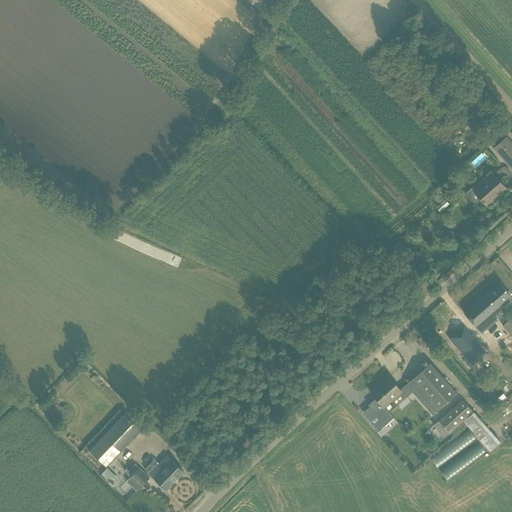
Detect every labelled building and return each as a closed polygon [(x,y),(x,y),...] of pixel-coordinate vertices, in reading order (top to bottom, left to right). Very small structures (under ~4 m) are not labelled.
[(484,107),(466,122),(465,123),(473,131),(491,115),(484,107)] [(494,149),(509,165),(511,168),(511,144),(506,138),(494,149)] [(474,192),(480,198),(482,201),(483,203),(484,203),(486,205),(487,205),(486,204),(497,193),(499,194),(505,188),(499,181),(493,175),(474,192)] [(434,198),(444,208),(448,204),(438,194),(434,198)] [(475,242),(483,236),(476,228),(468,234),(475,242)] [(499,306),(510,296),(500,284),(465,314),(475,326),(487,316),(493,323),(505,313),(499,306)] [(511,318),(502,326),(511,338),(511,318)] [(295,326),(295,335),(303,335),(303,327),(295,326)] [(457,393),(437,370),(430,363),(406,384),(412,392),(432,414),(457,393)] [(494,377),(487,384),(492,390),(509,376),(504,369),(494,377)] [(376,398),(368,405),(369,407),(379,418),(372,424),(378,431),(393,418),(389,412),(397,406),(391,400),(401,391),(396,385),(389,378),(380,385),(382,387),(373,394),(372,393),(371,393),(376,398)] [(449,434),(473,413),(462,400),(438,422),(449,434)] [(142,430),(120,409),(84,447),(106,468),(142,430)] [(149,474),(159,483),(166,490),(183,472),(172,461),(170,463),(164,458),(149,474)] [(134,463),(125,473),(140,487),(149,478),(134,463)] [(107,468),(102,474),(107,480),(113,474),(107,468)]
